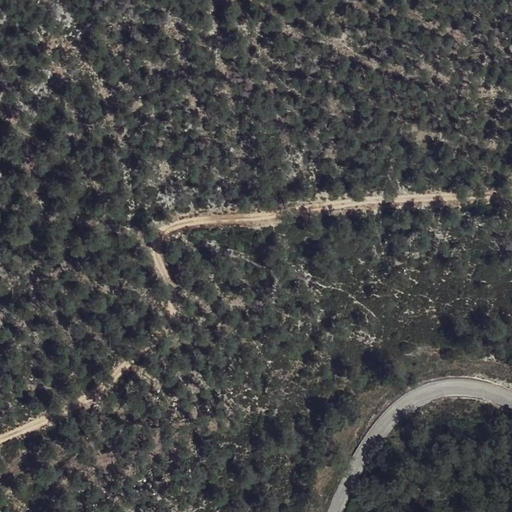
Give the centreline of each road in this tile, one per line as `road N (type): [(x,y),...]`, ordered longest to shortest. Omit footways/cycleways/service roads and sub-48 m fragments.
road 1 (track): [(511,191),(381,193),(188,216),(165,236),(171,306),(157,339),(100,397),(0,439)]
road 2 (unclassified): [(330,511),(349,470),(410,395),(471,380),(511,397)]
